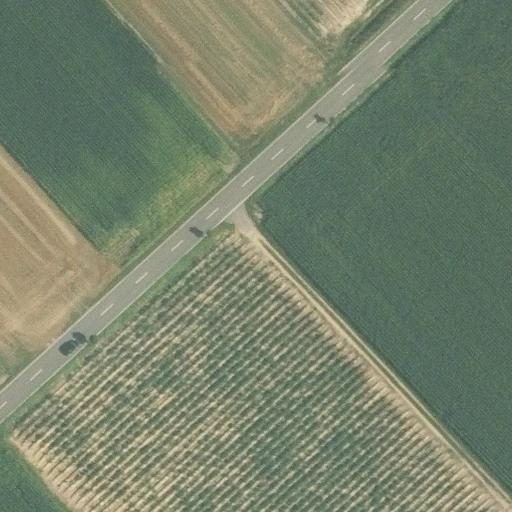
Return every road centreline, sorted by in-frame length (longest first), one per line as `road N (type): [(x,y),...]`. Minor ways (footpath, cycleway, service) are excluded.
road 1 (residential): [(0,408),(445,0)]
road 2 (track): [(511,502),(224,202)]
